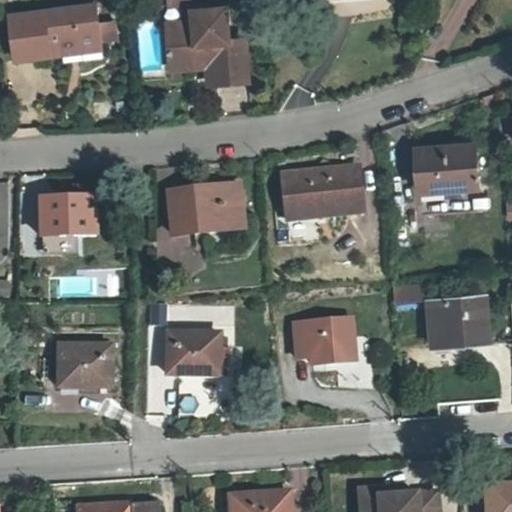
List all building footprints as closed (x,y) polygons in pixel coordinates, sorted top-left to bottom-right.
[(97,52),(92,15),(8,26),(14,70),(49,65),(49,58),(97,52)] [(164,33),(167,69),(207,65),(210,91),(243,87),(240,49),(224,50),(220,17),(190,20),(191,30),(164,33)] [(478,182),(475,141),(421,144),(423,184),(478,182)] [(366,209),(362,164),(288,170),(291,215),(366,209)] [(248,225),(243,185),(173,193),(177,234),(248,225)] [(92,234),(92,199),(40,199),(40,234),(92,234)] [(198,277),(196,238),(159,240),(161,279),(198,277)] [(392,303),(421,302),(420,284),(391,285),(392,303)] [(489,354),(485,298),(430,302),(434,358),(489,354)] [(357,361),(355,321),(300,325),(302,365),(357,361)] [(224,339),(174,338),(173,377),(222,379),(224,339)] [(121,349),(69,348),(68,388),(120,389),(121,349)] [(511,511),(511,477),(487,479),(489,511),(511,511)] [(383,486),(384,494),(401,492),(400,484),(383,486)] [(360,488),(362,511),(438,511),(437,489),(401,492),(384,494),(383,486),(360,488)] [(288,511),(288,492),(231,496),(231,511),(288,511)]
